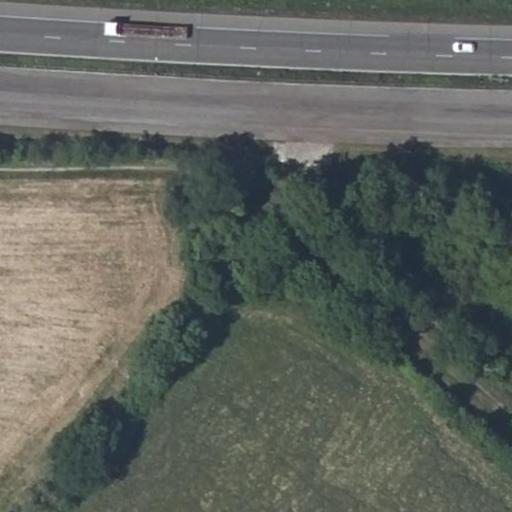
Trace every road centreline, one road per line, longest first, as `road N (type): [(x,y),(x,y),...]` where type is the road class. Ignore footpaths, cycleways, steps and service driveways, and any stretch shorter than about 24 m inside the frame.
road 1 (trunk): [(0,88),(511,112)]
road 2 (trunk): [(511,57),(0,33)]
road 3 (track): [(511,413),(298,234)]
